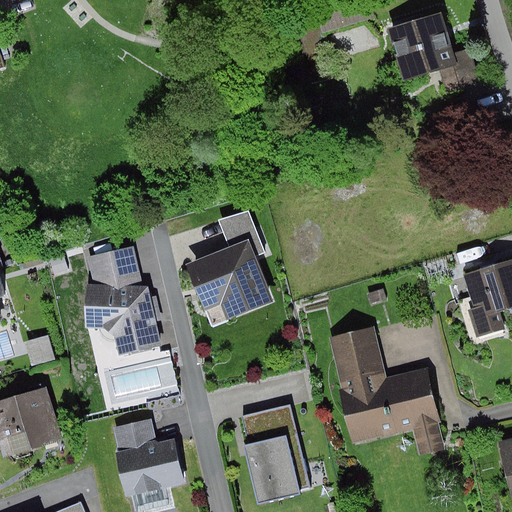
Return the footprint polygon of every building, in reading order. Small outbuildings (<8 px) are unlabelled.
[(448,18),(397,32),(411,83),(443,74),(450,97),(482,88),(472,54),(459,58),(448,18)] [(257,212),(225,224),(235,250),(267,238),(257,212)] [(0,332),(16,327),(7,303),(30,295),(8,234),(0,236),(0,332)] [(264,248),(205,270),(217,306),(234,303),(243,321),(286,305),(264,248)] [(137,252),(98,257),(106,289),(96,287),(90,329),(119,328),(127,356),(171,350),(158,291),(146,291),(137,252)] [(511,267),(469,278),(485,340),(511,333),(511,330),(508,315),(511,314),(511,267)] [(376,332),(337,341),(360,446),(417,434),(422,455),(450,449),(434,376),(388,386),(376,332)] [(51,336),(28,343),(34,365),(58,359),(51,336)] [(56,391),(3,406),(17,459),(70,445),(56,391)] [(245,411),(265,493),(315,480),(294,399),(245,411)] [(162,425),(128,432),(132,450),(123,452),(133,499),(198,485),(189,438),(165,443),(162,425)]
